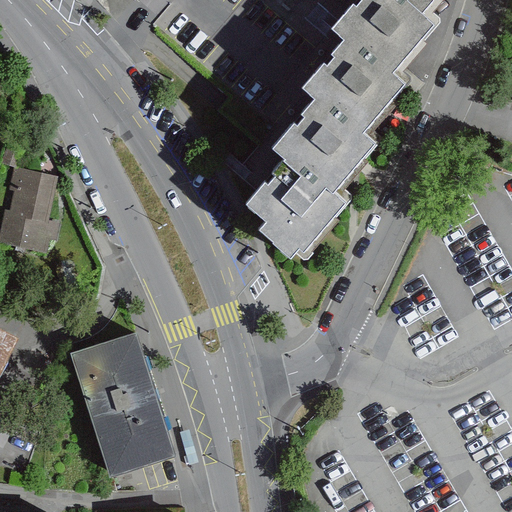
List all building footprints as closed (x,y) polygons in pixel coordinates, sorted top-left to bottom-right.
[(443,0),(372,0),(367,6),(363,2),(350,16),(341,27),(355,40),(341,55),(344,58),(336,67),(332,63),(319,77),(309,88),(324,101),(310,117),(313,120),(305,130),(300,126),(285,143),(278,151),(291,162),(278,177),(281,179),(272,188),(269,186),(261,195),(250,208),(271,227),(264,235),(297,265),(306,255),(310,259),(355,209),(343,199),(388,148),(375,137),(419,87),(405,74),(450,25),(434,11),(443,0)] [(27,151),(10,147),(5,166),(21,171),(27,151)] [(59,183),(19,173),(15,191),(21,193),(15,218),(10,217),(4,245),(47,255),(51,240),(56,241),(58,229),(49,227),(59,183)] [(0,375),(17,342),(0,334),(0,375)] [(136,338),(74,358),(111,475),(172,455),(136,338)] [(189,430),(180,432),(190,465),(198,462),(189,430)]
